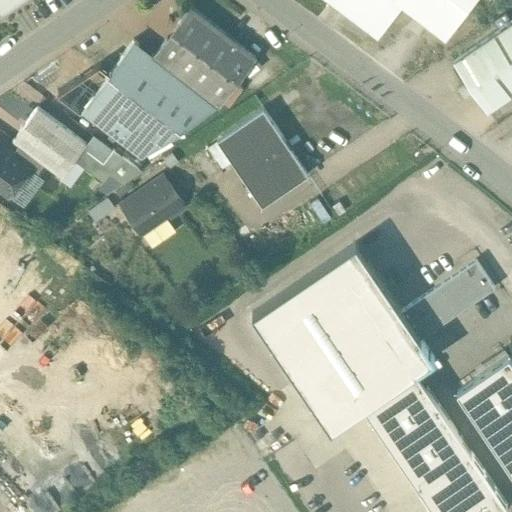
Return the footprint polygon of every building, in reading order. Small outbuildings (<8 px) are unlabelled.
[(0,0),(0,16),(23,0),(0,0)] [(474,0),(328,0),(377,37),(402,5),(445,39),(474,0)] [(154,54),(153,55),(218,104),(255,55),(190,6),(154,54)] [(511,20),(503,27),(503,26),(453,60),(475,92),(488,110),(511,93),(511,20)] [(133,39),(81,108),(142,155),(218,104),(153,55),(154,54),(133,39)] [(37,106),(13,139),(62,176),(74,159),(84,146),(86,143),(37,106)] [(263,107),(217,138),(262,204),(308,173),(263,107)] [(30,167),(0,144),(0,186),(9,194),(30,167)] [(142,170),(113,148),(103,161),(84,146),(74,159),(104,181),(109,173),(110,174),(111,174),(123,183),(142,170)] [(23,203),(43,176),(31,167),(10,193),(23,203)] [(184,204),(164,174),(122,203),(142,233),(184,204)] [(495,283),(476,255),(404,303),(357,233),(252,303),(330,419),(437,347),(425,330),(495,283)] [(511,359),(509,354),(457,389),(511,471),(511,359)] [(472,452),(416,369),(364,404),(419,487),(420,487),(472,452)] [(420,487),(419,487),(436,511),(495,511),(507,504),(472,452),(420,487)]
